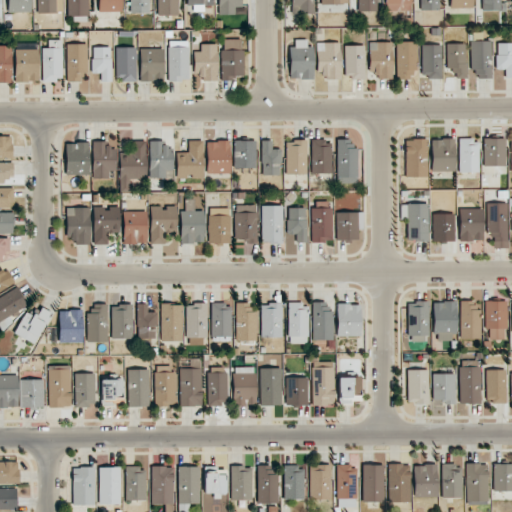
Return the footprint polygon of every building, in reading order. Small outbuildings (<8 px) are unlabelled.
[(7,0),(7,12),(30,12),(30,0),(7,0)] [(36,0),(37,13),(62,13),(61,0),(36,0)] [(67,0),(67,16),(88,16),(87,0),(67,0)] [(98,0),(98,12),(122,11),(121,0),(98,0)] [(150,0),(132,0),(133,13),(150,13),(150,0)] [(177,15),(177,0),(157,0),(158,15),(177,15)] [(239,7),(239,0),(218,0),(218,14),(233,14),(233,7),(239,7)] [(291,0),(291,14),(312,13),(312,0),(291,0)] [(357,0),(358,11),(376,11),(376,0),(357,0)] [(384,0),(385,11),(411,10),(410,0),(384,0)] [(419,0),(419,10),(438,10),(438,0),(419,0)] [(449,0),(449,8),(473,8),(472,0),(449,0)] [(481,0),(481,10),(505,11),(505,3),(501,3),(500,0),(481,0)] [(222,78),(243,78),(242,39),(221,39),(222,78)] [(289,47),(290,79),(313,79),(312,47),(306,47),(306,39),(295,40),(295,47),(289,47)] [(41,48),(42,81),(62,80),(61,40),(47,40),(47,48),(41,48)] [(188,41),(167,41),(168,80),(189,80),(188,41)] [(396,79),(417,79),(416,41),(396,42),(396,79)] [(470,41),(471,78),(492,77),(491,41),(470,41)] [(340,42),(316,43),(317,71),(324,71),(324,80),(340,80),(340,42)] [(369,70),(377,70),(377,79),(392,79),(392,42),(369,42),(369,70)] [(446,68),(454,68),(454,78),(467,78),(466,43),(446,44),(446,68)] [(511,77),(511,43),(496,43),(496,69),(504,70),(504,78),(511,77)] [(66,44),(66,81),(87,81),(86,44),(66,44)] [(216,44),(201,44),(201,51),(193,52),(194,80),(217,80),(216,44)] [(0,82),(11,82),(10,46),(0,45),(0,82)] [(441,45),(421,45),(421,79),(441,79),(441,45)] [(344,46),(344,79),(364,79),(364,46),(344,46)] [(110,47),(91,47),(92,73),(100,73),(100,81),(111,81),(110,47)] [(135,47),(115,47),(116,81),(136,81),(135,47)] [(163,81),(163,48),(139,49),(139,81),(163,81)] [(37,81),(38,49),(14,49),(14,81),(37,81)] [(0,136),(0,158),(12,158),(11,136),(0,136)] [(505,138),(483,139),(484,166),(506,166),(505,138)] [(311,174),(330,173),(329,139),(310,140),(311,174)] [(357,183),(357,148),(351,148),(351,139),(336,139),(336,184),(357,183)] [(405,139),(405,177),(427,177),(427,139),(405,139)] [(431,139),(431,171),(455,171),(454,139),(431,139)] [(478,173),(479,139),(459,139),(458,172),(478,173)] [(202,140),(188,141),(188,152),(176,152),(176,178),(203,178),(202,140)] [(256,141),(234,140),(233,168),(255,168),(256,141)] [(272,140),(261,140),(261,176),(280,175),(280,149),(272,149),(272,140)] [(306,174),(307,140),(286,140),(285,174),(306,174)] [(115,147),(104,147),(104,141),(92,141),(93,178),(109,178),(109,172),(116,172),(115,147)] [(130,141),(130,153),(119,153),(120,191),(135,191),(134,179),(147,179),(146,141),(130,141)] [(173,146),(161,146),(161,141),(149,141),(149,179),(173,179),(173,146)] [(206,142),(207,174),(230,173),(229,141),(206,142)] [(66,175),(89,175),(88,143),(65,143),(66,175)] [(13,163),(0,162),(0,182),(12,183),(13,163)] [(0,207),(13,208),(13,188),(0,187),(0,207)] [(203,242),(203,211),(194,211),(194,203),(187,203),(187,210),(180,210),(180,242),(203,242)] [(427,241),(428,204),(407,203),(406,240),(427,241)] [(507,203),(488,203),(489,248),(507,248),(507,203)] [(311,242),(331,241),(331,204),(324,204),(324,205),(310,205),(311,242)] [(234,238),(244,238),(244,243),(257,242),(256,205),(234,205),(234,238)] [(282,205),(260,206),(261,243),(282,243),(282,205)] [(119,233),(119,206),(93,207),(93,244),(108,244),(108,233),(119,233)] [(176,206),(150,206),(149,243),(164,244),(165,231),(176,231),(176,206)] [(65,208),(66,236),(74,236),(75,245),(90,244),(89,207),(65,208)] [(287,234),(295,234),(296,243),(306,242),(305,207),(287,208),(287,234)] [(229,243),(229,208),(208,208),(208,243),(229,243)] [(482,241),(482,208),(458,209),(459,241),(482,241)] [(123,243),(146,243),(146,211),(123,212),(123,243)] [(0,212),(0,231),(12,231),(11,212),(0,212)] [(363,212),(335,212),(336,240),(358,240),(358,230),(363,230),(363,212)] [(454,213),(432,214),(432,242),(454,241),(454,213)] [(9,238),(0,237),(0,260),(9,260),(9,238)] [(7,269),(0,272),(0,290),(14,283),(7,269)] [(0,320),(26,306),(17,288),(0,296),(0,320)] [(480,338),(479,300),(459,301),(460,339),(480,338)] [(505,340),(506,301),(484,300),(484,328),(489,329),(488,340),(505,340)] [(408,301),(407,339),(428,339),(429,302),(408,301)] [(257,340),(257,308),(249,308),(249,303),(236,302),(235,340),(257,340)] [(308,343),(308,302),(288,303),(288,344),(308,343)] [(332,340),(333,310),(327,310),(327,302),(312,302),(312,340),(332,340)] [(456,302),(432,302),(432,333),(438,333),(438,340),(450,340),(450,334),(456,334),(456,302)] [(136,338),(156,338),(156,312),(147,312),(147,304),(137,303),(136,338)] [(231,341),(231,303),(211,304),(211,341),(231,341)] [(283,337),(282,303),(260,304),(261,338),(283,337)] [(87,342),(107,341),(107,304),(92,304),(92,313),(86,313),(87,342)] [(182,304),(160,304),(161,342),(183,341),(182,304)] [(206,344),(205,304),(186,304),(186,345),(206,344)] [(360,304),(337,304),(336,336),(360,336),(360,304)] [(132,339),(132,305),(111,305),(111,339),(132,339)] [(37,317),(24,311),(14,335),(36,344),(49,311),(40,308),(37,317)] [(82,343),(82,310),(58,310),(59,343),(82,343)] [(69,365),(47,366),(48,407),(70,407),(69,365)] [(175,372),(171,372),(171,366),(154,366),(155,406),(175,405),(175,372)] [(254,367),(232,367),(233,405),(255,405),(254,367)] [(334,367),(312,367),(312,405),(334,406),(334,367)] [(180,406),(202,406),(201,368),(179,369),(180,406)] [(260,406),(281,405),(281,368),(259,368),(260,406)] [(128,407),(148,407),(148,369),(127,370),(128,407)] [(485,403),(505,403),(506,370),(486,369),(485,403)] [(407,403),(428,402),(428,370),(407,370),(407,403)] [(207,406),(227,406),(226,372),(206,372),(207,406)] [(94,373),(74,373),(75,406),(95,406),(94,373)] [(454,373),(432,374),(433,405),(455,405),(454,373)] [(17,375),(0,375),(0,407),(17,407),(17,375)] [(307,406),(307,377),(285,377),(285,405),(307,406)] [(338,377),(338,402),(360,401),(360,377),(338,377)] [(42,379),(19,380),(20,408),(43,407),(42,379)] [(100,380),(101,405),(113,405),(113,398),(123,397),(122,380),(100,380)] [(0,483),(19,483),(18,461),(0,461),(0,483)] [(492,491),(511,491),(511,463),(493,464),(492,491)] [(331,464),(309,465),(309,500),(331,499),(331,464)] [(362,502),(383,502),(383,464),(362,465),(362,502)] [(409,464),(387,464),(388,502),(410,502),(409,464)] [(462,498),(461,464),(441,464),(441,498),(462,498)] [(487,464),(465,464),(466,504),(487,504),(487,464)] [(278,503),(277,474),(272,475),(271,465),(256,465),(257,503),(278,503)] [(336,465),(336,506),(356,506),(356,466),(336,465)] [(413,497),(437,497),(436,465),(413,465),(413,497)] [(145,500),(145,466),(125,466),(125,500),(145,500)] [(151,466),(151,504),(172,504),(173,466),(151,466)] [(199,504),(199,466),(177,467),(178,504),(199,504)] [(231,500),(252,500),(251,466),(230,466),(231,500)] [(304,499),(303,466),(283,467),(284,499),(304,499)] [(72,467),(72,505),(95,505),(94,467),(72,467)] [(98,467),(99,505),(120,504),(119,467),(98,467)] [(203,495),(225,496),(226,468),(204,467),(203,495)] [(17,489),(0,488),(0,509),(16,510),(17,489)]
